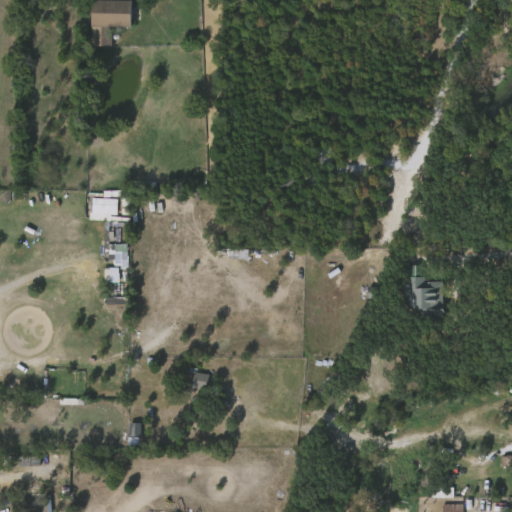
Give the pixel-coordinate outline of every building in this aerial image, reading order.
[(138,0),(138,26),(118,25),(117,45),(97,44),(97,0),(138,0)] [(101,55),(102,36),(122,36),(122,9),(82,9),(81,55),(101,55)] [(117,253),(103,253),(104,275),(118,274),(117,253)] [(425,277),(425,283),(443,282),(443,303),(444,303),(445,317),(439,317),(439,322),(413,322),(413,309),(408,309),(407,278),(425,277)] [(181,397),(196,400),(199,383),(184,381),(181,397)] [(461,511),(440,511),(440,504),(461,503),(461,511)]
